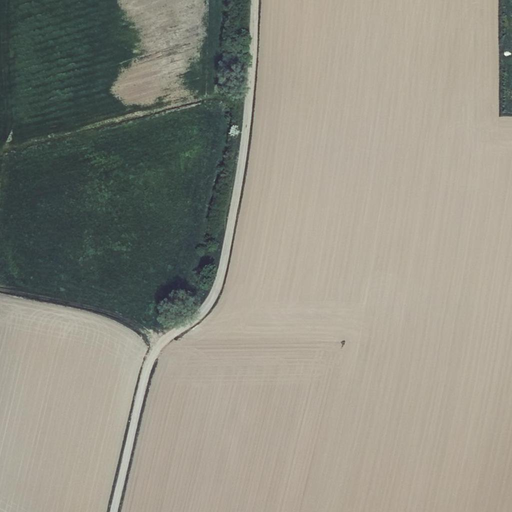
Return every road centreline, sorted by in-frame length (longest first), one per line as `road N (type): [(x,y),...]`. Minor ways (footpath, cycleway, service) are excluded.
road 1 (track): [(114,511),(154,360),(209,308),(222,279),(249,138),(255,0)]
road 2 (track): [(162,345),(121,315),(0,288)]
